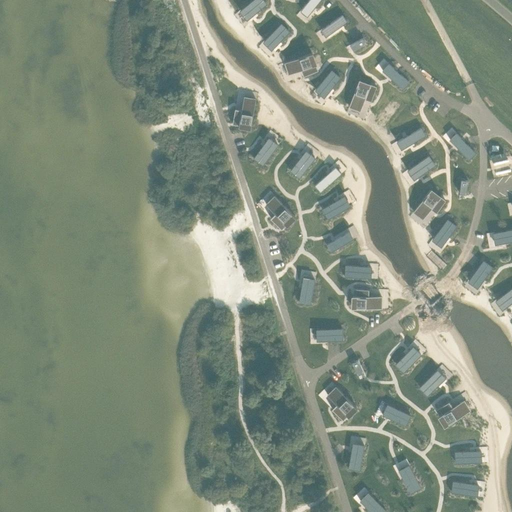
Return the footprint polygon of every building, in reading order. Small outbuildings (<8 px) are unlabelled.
[(199,13),(209,11),(207,0),(196,3),(199,13)] [(318,0),(305,0),(308,9),(320,6),(318,0)] [(282,5),(285,17),(294,14),(291,2),(282,5)] [(268,27),(277,24),(272,8),(263,12),(268,27)] [(335,26),(343,23),(339,13),(331,17),(335,26)] [(244,17),(247,29),(256,26),(253,15),(244,17)] [(314,25),(317,37),(326,35),(323,23),(314,25)] [(281,35),(270,37),(273,48),(283,46),(281,35)] [(250,44),(253,55),(263,53),(260,41),(250,44)] [(342,47),(345,57),(356,54),(353,44),(342,47)] [(364,55),(372,54),(371,46),(363,47),(364,55)] [(234,62),(245,59),(243,48),(232,50),(234,62)] [(309,48),(287,63),(293,73),(316,58),(309,48)] [(215,52),(217,65),(227,63),(224,50),(215,52)] [(379,62),(369,65),(373,81),(383,78),(379,62)] [(261,74),(265,85),(275,82),(271,71),(261,74)] [(253,79),(243,79),(244,90),(253,90),(253,79)] [(331,81),(334,91),(339,90),(336,79),(331,81)] [(353,104),(364,109),(374,87),(363,82),(353,104)] [(313,98),(317,96),(313,86),(308,88),(313,98)] [(400,104),(410,101),(407,90),(397,93),(400,104)] [(299,91),(288,93),(290,105),(300,103),(299,91)] [(259,99),(247,97),(243,123),(255,125),(259,99)] [(281,98),(271,100),(273,110),(283,108),(281,98)] [(230,106),(234,120),(240,118),(236,104),(230,106)] [(352,107),(341,109),(343,120),(354,118),(352,107)] [(317,116),(320,127),(325,126),(323,114),(317,116)] [(298,120),(302,133),(307,131),(303,118),(298,120)] [(443,130),(407,139),(413,166),(450,157),(443,130)] [(494,162),(500,174),(511,168),(511,164),(508,156),(494,162)] [(378,175),(388,172),(385,161),(374,164),(378,175)] [(252,163),(254,174),(264,173),(262,162),(252,163)] [(357,181),(368,179),(365,164),(359,165),(360,169),(356,170),(357,181)] [(336,171),(337,187),(348,186),(346,170),(336,171)] [(479,173),(473,178),(479,186),(485,181),(479,173)] [(443,195),(433,188),(417,209),(427,216),(443,195)] [(486,189),(476,198),(484,207),(494,198),(486,189)] [(393,191),(384,193),(386,204),(396,202),(393,191)] [(259,196),(264,211),(269,210),(264,195),(259,196)] [(296,216),(278,196),(269,204),(287,224),(296,216)] [(348,217),(358,214),(354,201),(344,204),(348,217)] [(490,210),(496,220),(508,213),(501,203),(490,210)] [(330,222),(340,219),(337,210),(327,213),(330,222)] [(392,221),(396,232),(406,228),(402,217),(392,221)] [(379,224),(374,226),(377,237),(382,236),(379,224)] [(511,231),(507,225),(503,229),(511,238),(511,236),(511,231)] [(461,242),(471,238),(467,227),(457,231),(461,242)] [(366,229),(356,232),(359,244),(370,241),(366,229)] [(334,235),(338,249),(348,247),(344,232),(334,235)] [(439,237),(442,249),(452,247),(450,234),(439,237)] [(315,241),(318,251),(328,249),(325,238),(315,241)] [(294,247),(300,261),(306,259),(299,244),(294,247)] [(406,260),(415,257),(412,246),(403,248),(406,260)] [(384,253),(385,265),(396,264),(395,252),(384,253)] [(366,269),(376,268),(375,256),(364,258),(366,269)] [(354,265),(346,266),(347,275),(354,274),(354,265)] [(326,272),(328,282),(339,280),(336,269),(326,272)] [(299,282),(289,284),(291,294),(301,293),(299,282)] [(384,295),(357,294),(357,306),(383,307),(384,295)] [(306,301),(301,302),(305,318),(310,316),(306,301)] [(377,328),(375,317),(367,318),(369,329),(377,328)] [(316,338),(308,339),(309,350),(318,349),(316,338)] [(434,355),(439,366),(448,363),(444,352),(434,355)] [(316,362),(324,360),(322,353),(314,356),(316,362)] [(492,358),(481,361),(485,372),(495,370),(492,358)] [(358,406),(340,387),(331,395),(349,414),(358,406)] [(395,392),(386,395),(390,408),(399,405),(395,392)] [(378,394),(371,397),(373,403),(375,402),(378,409),(382,407),(378,394)] [(471,410),(465,399),(442,413),(448,424),(471,410)] [(418,417),(413,418),(416,430),(421,428),(418,417)] [(386,436),(395,433),(391,422),(382,425),(386,436)] [(366,435),(356,436),(357,447),(367,446),(366,435)] [(438,492),(441,505),(446,503),(443,490),(438,492)] [(400,511),(406,511),(411,511),(409,500),(399,503),(400,511)]
